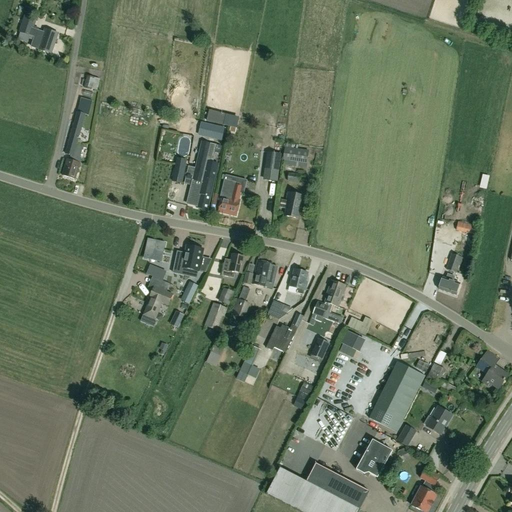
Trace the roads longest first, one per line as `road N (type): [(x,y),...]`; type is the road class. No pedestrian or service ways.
road 1 (unclassified): [(511,355),(363,268),(47,190)]
road 2 (unclassified): [(47,190),(84,0)]
